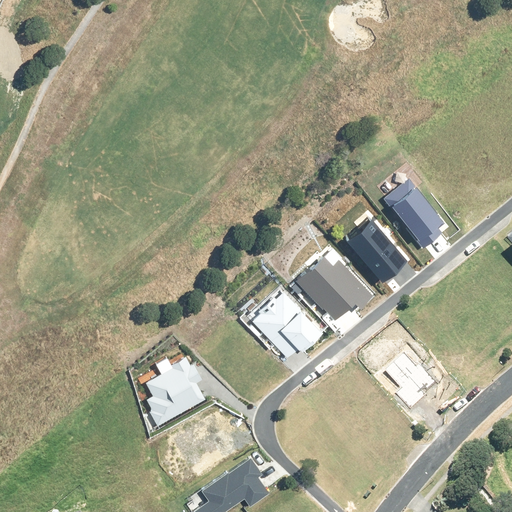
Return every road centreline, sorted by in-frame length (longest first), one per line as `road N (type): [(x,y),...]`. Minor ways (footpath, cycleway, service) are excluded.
road 1 (residential): [(338,511),(275,453),(266,425),(272,402),(511,207)]
road 2 (residential): [(511,380),(440,447),(389,511)]
